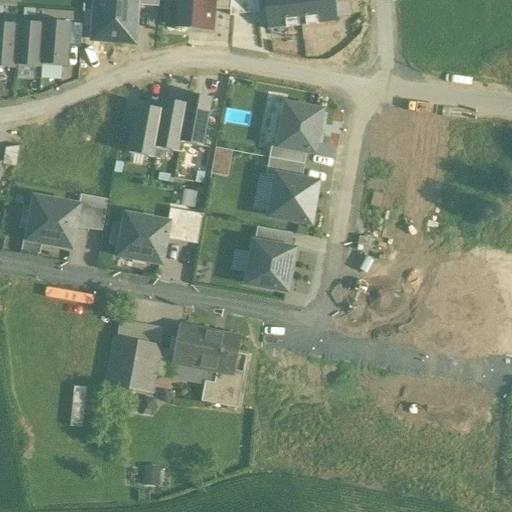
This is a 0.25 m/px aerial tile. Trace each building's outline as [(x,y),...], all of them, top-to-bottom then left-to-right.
[(136,0),(95,0),(93,39),(133,42),(136,6),(136,0)] [(210,29),(212,10),(212,0),(172,0),(171,27),(210,29)] [(212,0),(212,10),(230,11),(230,0),(212,0)] [(257,0),(230,0),(230,11),(229,16),(259,12),(257,0)] [(264,0),(268,29),(301,25),(298,0),(264,0)] [(298,0),(301,25),(335,21),(333,0),(298,0)] [(40,65),(41,65),(67,67),(70,24),(42,21),(42,25),(43,25),(40,65)] [(13,66),(15,66),(40,68),(41,65),(40,65),(43,25),(42,25),(16,22),(15,26),(17,26),(13,66)] [(0,68),(14,69),(15,66),(13,66),(17,26),(15,26),(0,24),(0,68)] [(186,95),(184,105),(186,105),(179,143),(180,143),(203,147),(212,100),(186,95)] [(162,101),(160,110),(161,111),(154,148),(155,149),(178,153),(180,143),(179,143),(186,105),(184,105),(162,101)] [(160,110),(137,106),(128,154),(153,159),(155,149),(154,148),(161,111),(160,110)] [(280,136),(278,146),(278,147),(306,152),(313,153),(320,112),(285,106),(283,117),(279,116),(276,135),(280,136)] [(278,147),(278,146),(271,145),(268,158),(304,165),(306,152),(278,147)] [(211,174),(227,178),(231,152),(215,149),(211,174)] [(304,165),(268,158),(265,176),(277,178),(277,177),(301,182),(304,165)] [(277,177),(277,178),(270,216),(309,224),(312,209),(313,209),(315,199),(314,199),(316,184),(301,182),(277,177)] [(107,200),(80,195),(78,205),(106,210),(107,200)] [(78,207),(35,199),(27,240),(41,243),(41,247),(55,250),(56,246),(70,248),(74,229),(78,207)] [(106,210),(78,205),(78,207),(74,229),(101,232),(106,210)] [(170,223),(167,239),(197,244),(203,216),(170,209),(168,222),(170,223)] [(124,214),(116,258),(161,266),(167,239),(170,223),(168,222),(124,214)] [(256,228),(254,244),(289,250),(292,235),(256,228)] [(289,250),(254,244),(246,284),(286,292),(288,278),(290,279),(293,265),(291,265),(293,251),(289,250)] [(240,338),(179,326),(172,364),(216,372),(233,375),(237,355),(240,338)] [(158,348),(115,341),(107,384),(151,392),(158,348)] [(233,375),(216,372),(214,384),(204,382),(201,402),(236,409),(246,356),(237,355),(233,375)]
